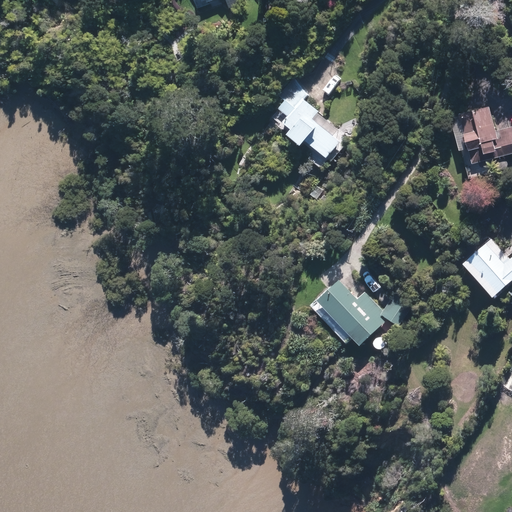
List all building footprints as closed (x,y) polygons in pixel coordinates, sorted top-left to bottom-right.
[(279,0),(265,0),(264,21),(278,21),(279,0)] [(169,47),(182,60),(187,54),(183,50),(204,31),(195,23),(169,47)] [(342,141),(314,118),(320,110),(303,96),(284,120),(293,128),(289,132),(303,144),(306,139),(329,157),(342,141)] [(511,126),(497,130),(491,105),(461,112),(473,163),(511,153),(511,126)] [(493,237),(465,262),(495,296),(511,281),(511,257),(511,258),(493,237)] [(391,317),(385,310),(366,291),(359,298),(341,279),(319,300),(362,345),(389,318),(391,317)] [(395,293),(385,310),(391,317),(389,318),(400,326),(414,305),(395,293)]
